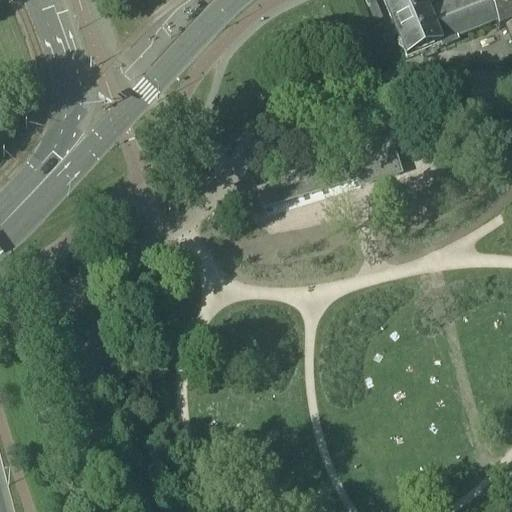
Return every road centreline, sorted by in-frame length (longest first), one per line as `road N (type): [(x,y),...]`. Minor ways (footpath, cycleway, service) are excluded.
road 1 (unclassified): [(115,511),(59,296),(181,222),(267,131),(312,102),(361,87),(511,80)]
road 2 (primary): [(0,226),(30,213),(235,0)]
road 3 (primary): [(0,226),(65,123),(72,78),(49,0)]
